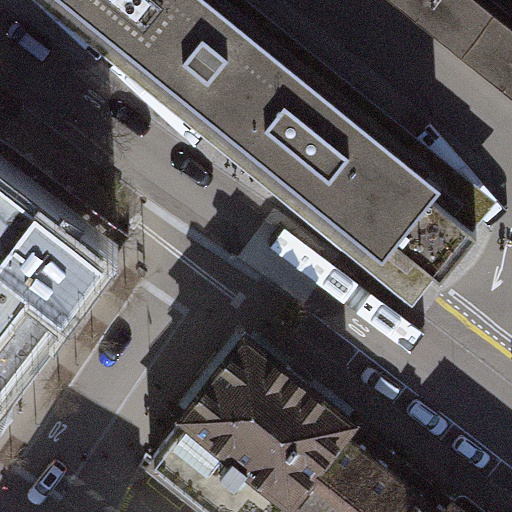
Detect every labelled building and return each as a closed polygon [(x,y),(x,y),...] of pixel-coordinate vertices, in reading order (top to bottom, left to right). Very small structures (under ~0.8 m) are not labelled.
[(40,0),(412,300),(436,271),(393,236),(384,248),(75,0),(40,0)] [(75,0),(384,248),(393,236),(436,271),(440,274),(444,269),(478,228),(474,225),(430,190),(441,176),(222,0),(75,0)] [(497,196),(255,0),(222,0),(441,176),(430,190),(474,225),(497,196)] [(511,25),(481,0),(389,0),(511,100),(511,25)] [(0,389),(105,256),(0,174),(0,389)] [(347,415),(234,329),(168,416),(176,422),(141,468),(199,511),(272,511),(276,508),(339,425),(347,415)] [(454,511),(339,425),(276,508),(281,511),(454,511)]
